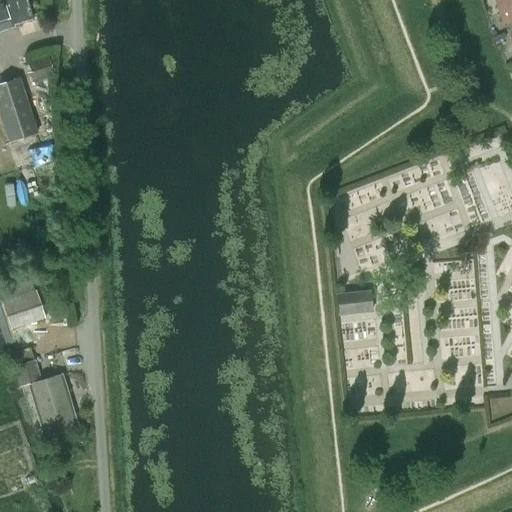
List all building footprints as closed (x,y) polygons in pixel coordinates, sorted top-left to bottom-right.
[(0,0),(0,19),(4,19),(3,16),(11,13),(15,25),(33,19),(26,0),(0,0)] [(511,0),(494,0),(503,27),(511,23),(511,0)] [(34,83),(54,76),(47,55),(27,62),(34,83)] [(0,112),(9,142),(37,133),(19,78),(0,84),(0,112)] [(11,328),(44,318),(35,291),(3,302),(11,328)] [(339,315),(371,311),(369,292),(338,295),(339,315)] [(20,386),(41,379),(35,360),(17,365),(15,366),(20,386)] [(47,436),(77,427),(61,375),(31,385),(47,436)]
